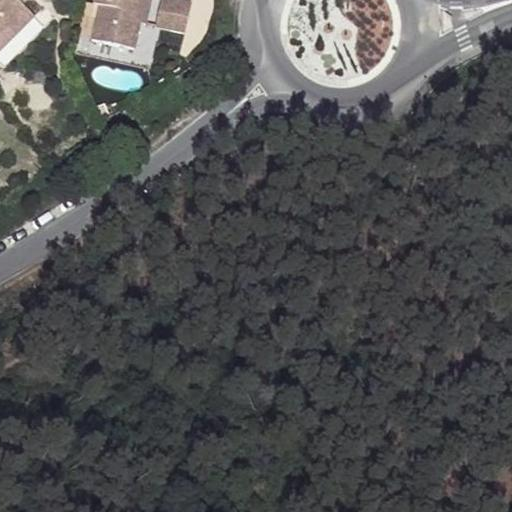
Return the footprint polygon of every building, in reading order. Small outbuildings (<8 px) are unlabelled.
[(0,0),(0,50),(34,17),(16,0),(0,0)] [(138,0),(100,0),(92,41),(134,50),(140,22),(142,15),(135,14),(138,3),(138,0)] [(169,31),(176,2),(168,0),(161,0),(155,28),(169,31)] [(192,4),(176,2),(169,31),(185,36),(192,4)] [(151,5),(138,3),(135,14),(142,15),(140,22),(148,24),(151,5)]
